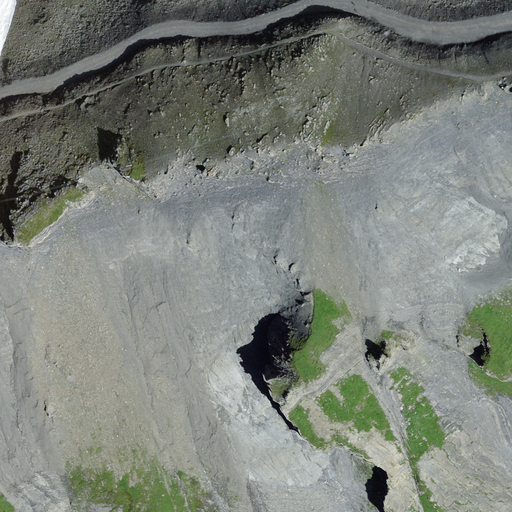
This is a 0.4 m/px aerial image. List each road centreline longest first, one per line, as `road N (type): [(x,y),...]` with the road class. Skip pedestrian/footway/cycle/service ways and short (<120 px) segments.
road 1 (track): [(0,91),(65,78),(161,30),(240,27),(348,2),(386,17)]
road 2 (track): [(386,17),(436,33),(511,19)]
